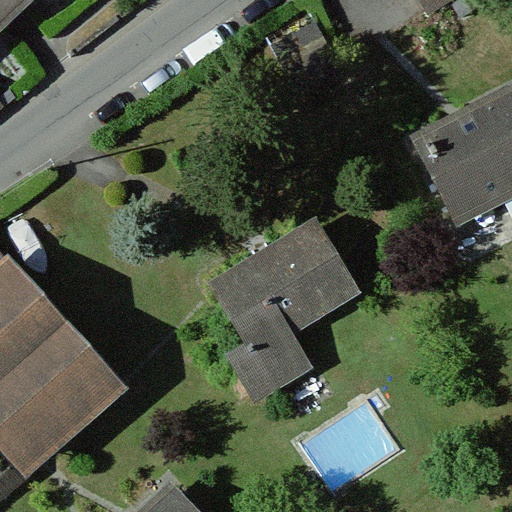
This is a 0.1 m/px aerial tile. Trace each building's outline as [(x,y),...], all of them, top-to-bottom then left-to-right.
[(0,0),(0,31),(33,0),(0,0)] [(352,0),(367,29),(428,0),(352,0)] [(511,190),(511,79),(406,133),(451,221),(511,190)] [(478,240),(511,224),(511,198),(468,218),(478,240)] [(314,212),(204,280),(239,336),(224,348),(254,398),(310,362),(291,326),(358,288),(314,212)] [(0,442),(20,464),(115,380),(0,257),(0,442)] [(129,511),(200,511),(168,477),(129,511)]
